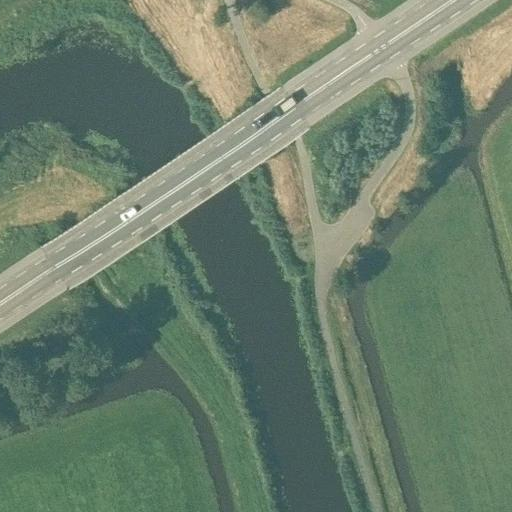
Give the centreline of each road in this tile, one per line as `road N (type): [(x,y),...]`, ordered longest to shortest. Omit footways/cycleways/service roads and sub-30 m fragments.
road 1 (primary): [(0,307),(455,0)]
road 2 (track): [(49,190),(86,193),(166,277),(223,403),(252,511)]
